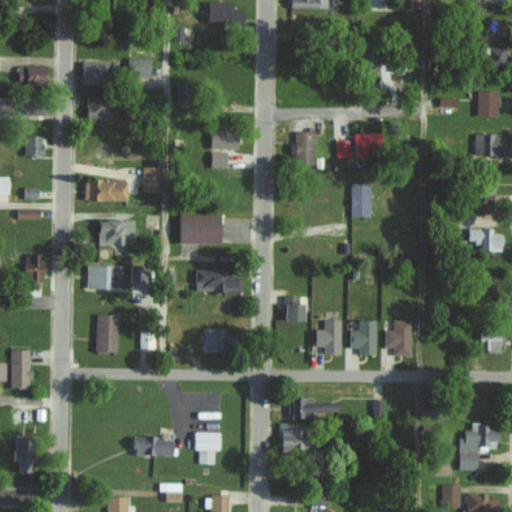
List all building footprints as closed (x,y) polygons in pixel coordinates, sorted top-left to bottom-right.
[(229,0),(202,1),(202,22),(241,21),(240,7),(229,8),(229,0)] [(172,40),(181,40),(181,25),(172,25),(172,40)] [(360,64),(375,64),(375,45),(360,45),(360,64)] [(503,46),(478,45),(477,67),(503,67),(503,46)] [(149,57),(126,56),(125,75),(148,75),(149,57)] [(100,61),(78,60),(78,83),(100,83),(100,61)] [(43,65),(15,64),(15,81),(42,82),(43,65)] [(474,115),(495,116),(495,90),(474,89),(474,115)] [(110,118),(110,95),(84,96),(84,118),(110,118)] [(455,105),(455,96),(436,97),(437,105),(455,105)] [(207,146),(234,147),(235,130),(208,129),(207,146)] [(292,130),(293,165),(312,164),(312,130),(292,130)] [(351,156),(375,155),(375,131),(351,131),(351,156)] [(493,154),(493,133),(472,132),(472,154),(493,154)] [(40,135),(22,135),(21,155),(40,156),(40,135)] [(348,139),(333,139),(333,157),(348,156),(348,139)] [(207,166),(223,166),(224,150),(208,150),(207,166)] [(140,190),(157,191),(158,166),(140,166),(140,190)] [(81,199),(124,200),(125,180),(81,179),(81,199)] [(368,215),(367,182),(348,182),(348,216),(368,215)] [(494,184),(482,182),(479,201),(491,203),(494,184)] [(35,186),(22,186),(22,197),(35,197),(35,186)] [(36,207),(15,208),(15,218),(36,218),(36,207)] [(176,241),(217,242),(218,214),(177,213),(176,241)] [(131,220),(96,219),(95,243),(122,244),(122,236),(131,236),(131,220)] [(500,249),(500,233),(491,233),(491,227),(466,227),(465,241),(479,241),(478,248),(500,249)] [(22,253),(21,281),(39,281),(40,253),(22,253)] [(84,287),(116,288),(117,265),(84,264),(84,287)] [(224,269),(193,268),(192,290),(239,291),(239,275),(224,275),(224,269)] [(300,320),(300,294),(282,294),(281,319),(300,320)] [(92,351),(114,352),(116,314),(94,313),(92,351)] [(338,353),(338,318),(321,318),(320,328),(312,327),(312,345),(321,345),(320,353),(338,353)] [(382,346),(391,346),(391,353),(408,354),(408,319),(391,318),(390,328),(382,327),(382,346)] [(347,346),(356,346),(356,353),(373,353),(373,319),(356,319),(355,328),(348,328),(347,346)] [(201,350),(220,350),(221,328),(202,327),(201,350)] [(499,329),(478,328),(477,350),(498,351),(499,329)] [(137,347),(152,348),(152,332),(138,331),(137,347)] [(27,387),(29,349),(8,348),(7,387),(27,387)] [(486,409),(485,389),(462,390),(463,406),(474,406),(474,409),(486,409)] [(309,402),(309,397),(287,397),(287,418),(334,417),(333,401),(309,402)] [(370,413),(380,413),(380,398),(370,399),(370,413)] [(277,449),(310,450),(310,432),(298,431),(298,422),(278,421),(277,449)] [(455,468),(474,469),(475,445),(495,445),(495,429),(487,428),(487,423),(468,422),(468,429),(462,428),(462,436),(456,436),(455,468)] [(217,431),(192,431),(191,449),(196,449),(196,462),(211,462),(212,449),(216,449),(217,431)] [(170,437),(132,435),(131,453),(169,455),(170,437)] [(11,461),(16,461),(15,471),(28,471),(29,438),(11,438),(11,461)] [(179,482),(156,482),(156,490),(163,490),(163,501),(179,500),(179,482)] [(439,505),(456,505),(457,484),(439,484),(439,505)] [(484,492),(462,492),(462,511),(486,511),(494,511),(494,497),(484,497),(484,492)] [(225,511),(226,494),(208,494),(207,511),(225,511)] [(125,511),(125,495),(104,495),(104,511),(125,511)] [(308,496),(308,506),(325,505),(324,495),(308,496)]
